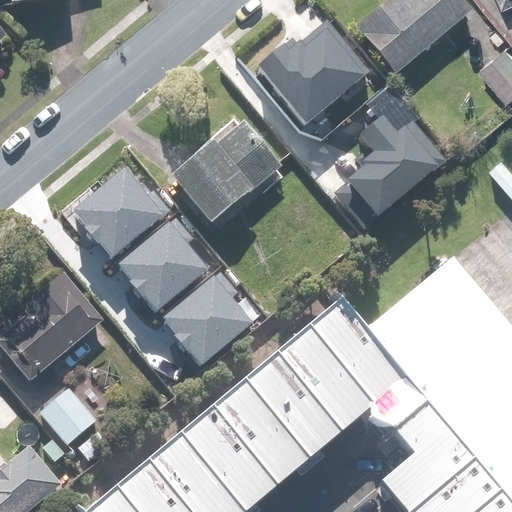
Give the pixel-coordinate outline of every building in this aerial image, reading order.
[(397,77),(403,72),(412,83),(456,47),(446,35),(474,11),(464,0),(405,0),(395,8),(389,1),(355,29),(397,77)] [(245,73),(289,124),(351,71),(308,20),(245,73)] [(0,45),(8,38),(0,28),(0,45)] [(511,53),(508,48),(481,69),(507,101),(511,97),(511,53)] [(315,167),(358,218),(421,165),(377,114),(315,167)] [(194,155),(198,160),(176,179),(215,227),(258,191),(263,198),(283,182),(278,175),(284,170),(245,122),(239,127),(234,122),(194,155)] [(75,214),(112,258),(168,211),(152,192),(148,195),(127,171),(75,214)] [(177,220),(121,267),(158,310),(210,267),(189,242),(193,239),(177,220)] [(408,386),(425,407),(511,511),(511,334),(454,264),(366,336),(408,386)] [(20,308),(28,317),(0,341),(0,347),(32,384),(103,323),(68,282),(60,273),(20,308)] [(220,273),(164,320),(201,364),(253,321),(232,296),(236,292),(220,273)] [(256,511),(408,386),(366,336),(341,307),(92,511),(256,511)] [(70,389),(40,414),(68,447),(98,421),(70,389)] [(511,511),(425,407),(393,434),(415,460),(383,486),(404,511),(511,511)] [(0,511),(20,511),(58,480),(24,442),(0,463),(0,511)]
